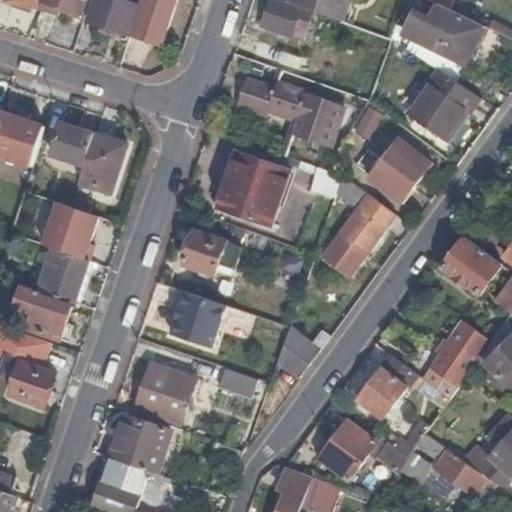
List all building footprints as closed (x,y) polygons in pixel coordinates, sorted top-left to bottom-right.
[(3,0),(36,10),(39,0),(3,0)] [(42,0),(42,2),(62,8),(82,15),(86,0),(42,0)] [(127,36),(136,8),(111,0),(94,0),(87,23),(127,36)] [(142,0),(130,36),(162,47),(175,8),(177,0),(142,0)] [(291,4),(280,0),(272,0),(271,7),(299,17),(293,36),(304,39),(311,21),(308,20),(311,10),(291,4)] [(292,0),(291,4),(311,10),(343,21),(349,0),(292,0)] [(440,5),(430,0),(423,0),(417,12),(433,20),(440,5)] [(41,2),(38,11),(59,18),(62,8),(42,2),(41,2)] [(468,65),(486,27),(440,5),(433,20),(417,12),(407,36),(468,65)] [(299,17),(271,7),(264,26),(293,36),(299,17)] [(487,28),(511,39),(511,29),(492,19),(487,28)] [(304,74),(309,59),(256,41),(251,56),(304,74)] [(355,90),(371,95),(378,74),(363,68),(355,90)] [(471,114),(482,99),(441,71),(411,116),(446,140),(466,111),(471,114)] [(331,148),(345,105),(276,82),(273,92),(244,82),(237,105),(265,114),(268,107),(297,117),(291,135),(331,148)] [(0,157),(32,167),(45,127),(3,113),(0,123),(0,157)] [(85,168),(96,135),(62,125),(52,157),(85,168)] [(128,143),(97,133),(96,135),(85,168),(80,182),(112,192),(128,143)] [(403,204),(433,164),(400,139),(370,179),(403,204)] [(271,227),(292,171),(239,153),(219,209),(271,227)] [(350,277),(395,214),(343,176),(337,194),(358,209),(323,256),(350,277)] [(72,207),(90,213),(93,203),(75,197),(72,207)] [(89,261),(90,261),(95,246),(90,245),(100,216),(90,213),(72,207),(56,202),(42,246),(54,250),(89,261)] [(235,271),(243,248),(195,232),(183,266),(215,277),(219,266),(235,271)] [(481,295),(503,264),(466,238),(444,267),(456,276),(455,277),(467,286),(469,286),(481,295)] [(40,292),(75,304),(89,261),(54,250),(40,292)] [(89,261),(75,304),(79,305),(93,263),(90,261),(89,261)] [(39,297),(40,292),(20,285),(14,308),(33,315),(29,329),(61,340),(72,308),(39,297)] [(179,297),(220,311),(222,304),(181,290),(179,297)] [(179,297),(174,295),(167,314),(172,316),(179,297)] [(208,346),(220,311),(179,297),(172,316),(167,332),(208,346)] [(425,379),(451,398),(492,341),(463,320),(449,341),(445,339),(436,352),(441,355),(425,379)] [(511,326),(507,321),(476,366),(490,380),(495,375),(501,380),(511,370),(511,326)] [(15,383),(49,394),(55,374),(42,369),(51,343),(0,325),(0,356),(6,358),(1,375),(15,381),(15,383)] [(278,361),(301,379),(322,349),(314,343),(291,325),(290,327),(288,334),(278,361)] [(314,343),(322,349),(331,337),(323,331),(314,343)] [(413,370),(393,355),(372,383),(369,388),(359,401),(385,420),(409,388),(403,383),(413,370)] [(137,409),(182,425),(198,379),(152,363),(137,409)] [(258,380),(227,369),(222,386),(253,397),(258,380)] [(495,375),(490,380),(503,394),(511,384),(511,370),(501,380),(495,375)] [(364,385),(369,388),(372,383),(368,380),(364,385)] [(45,407),(49,394),(15,383),(11,395),(45,407)] [(498,448),(511,433),(511,416),(510,414),(488,438),(493,443),(498,448)] [(137,463),(136,467),(150,472),(159,475),(174,433),(127,416),(113,455),(137,463)] [(351,479),(380,441),(349,419),(321,457),(351,479)] [(425,434),(427,431),(418,425),(407,440),(416,446),(425,434)] [(159,475),(164,477),(179,435),(174,433),(159,475)] [(499,485),(506,490),(511,483),(511,433),(498,448),(487,460),(477,470),(499,485)] [(487,502),(499,485),(477,470),(467,462),(425,434),(416,446),(413,451),(432,464),(427,472),(437,479),(443,473),(458,483),(476,496),(477,495),(487,502)] [(398,472),(399,471),(410,455),(387,438),(375,454),(398,472)] [(246,452),(218,442),(213,459),(240,469),(246,452)] [(487,460),(498,448),(493,443),(481,455),(487,460)] [(399,471),(431,493),(445,503),(458,483),(443,473),(437,479),(427,472),(432,464),(413,451),(410,455),(399,471)] [(467,462),(477,470),(487,460),(481,455),(477,451),(467,462)] [(136,467),(111,459),(96,504),(119,511),(135,511),(136,510),(150,472),(136,467)] [(299,511),(313,476),(287,466),(279,490),(286,492),(277,511),(299,511)] [(0,491),(10,495),(17,475),(0,469),(0,491)] [(398,472),(392,481),(424,504),(431,493),(399,471),(398,472)] [(323,511),(333,511),(343,488),(315,477),(304,505),(323,511)] [(0,511),(13,511),(18,498),(10,495),(0,491),(0,511)]
